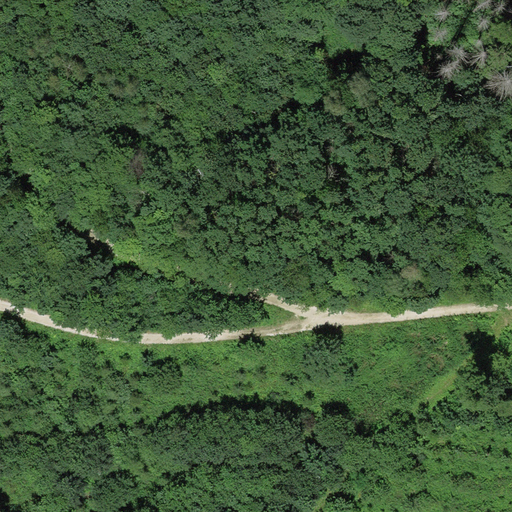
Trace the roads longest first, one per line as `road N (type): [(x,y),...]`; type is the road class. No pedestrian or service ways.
road 1 (track): [(0,308),(87,334),(154,343),(511,303)]
road 2 (track): [(0,126),(77,228),(130,261),(365,318)]
road 3 (track): [(511,329),(377,437),(315,511)]
